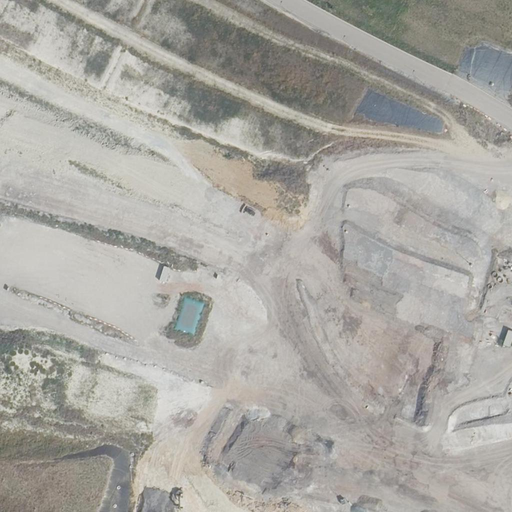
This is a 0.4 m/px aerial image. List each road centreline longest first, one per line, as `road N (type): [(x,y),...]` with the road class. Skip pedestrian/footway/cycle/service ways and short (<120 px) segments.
road 1 (track): [(511,456),(441,464),(376,449),(267,283),(339,178),(365,164),(511,166)]
road 2 (track): [(491,511),(372,446),(47,317),(0,312)]
